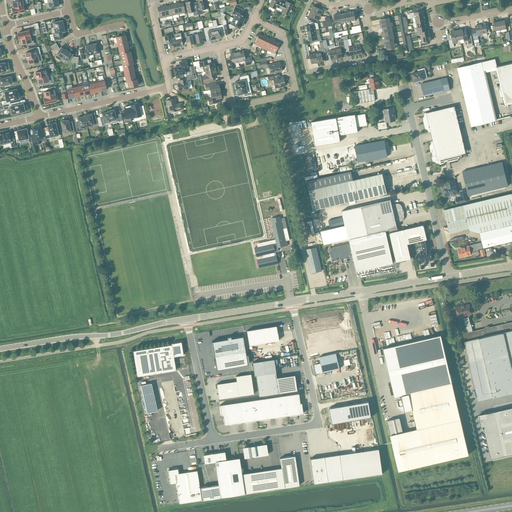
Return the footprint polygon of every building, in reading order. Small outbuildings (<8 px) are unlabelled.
[(13,8),(23,6),(25,5),(24,0),(16,0),(17,2),(11,3),(13,8)] [(195,3),(198,15),(203,14),(202,9),(207,8),(204,0),(199,0),(198,0),(199,2),(195,3)] [(279,2),(279,0),(271,0),(270,0),(269,2),(269,3),(270,3),(268,7),(275,10),(275,9),(278,11),(282,3),(279,2)] [(192,11),(193,16),(198,15),(195,3),(192,3),(192,2),(189,2),(186,3),(188,13),(192,11)] [(290,9),(292,5),(286,2),(285,4),(282,3),(278,11),(281,12),(287,15),(289,12),(290,12),(291,10),(290,9)] [(183,3),(176,5),(179,15),(185,13),(183,3)] [(170,6),(172,16),(179,15),(176,5),(170,6)] [(24,11),(23,6),(13,8),(12,8),(12,9),(12,10),(13,13),(13,14),(20,12),(20,13),(23,12),(24,11)] [(170,6),(164,8),(166,17),(172,16),(170,6)] [(313,6),(311,11),(321,16),(323,10),(313,6)] [(233,19),(243,23),(245,17),(242,15),(244,11),(235,7),(232,14),(235,15),(233,19)] [(164,8),(157,9),(159,19),(166,17),(164,8)] [(418,8),(412,9),(412,13),(409,13),(410,18),(415,17),(424,16),(423,11),(419,11),(418,8)] [(311,11),(308,16),(318,21),(321,16),(311,11)] [(331,19),(333,26),(336,26),(335,24),(341,23),(339,14),(334,15),(334,19),(331,19)] [(234,26),(240,29),(243,23),(233,19),(231,25),(229,25),(230,29),(233,28),(234,26)] [(54,28),(63,26),(62,21),(50,23),(51,29),(54,28)] [(309,25),(305,26),(306,31),(315,29),(319,29),(318,24),(313,22),(309,23),(309,25)] [(482,25),(475,26),(476,29),(472,30),(475,47),(479,46),(477,35),(483,33),(484,36),(485,37),(486,36),(487,35),(487,33),(485,24),(485,23),(482,24),(482,25)] [(216,26),(214,26),(217,39),(222,38),(223,37),(222,33),(225,32),(224,26),(223,26),(223,25),(217,26),(216,26)] [(214,26),(204,28),(206,36),(208,36),(210,41),(217,39),(214,26)] [(206,36),(204,28),(194,30),(197,43),(202,42),(201,37),(206,36)] [(458,31),(460,39),(461,42),(468,41),(468,44),(472,44),(470,31),(466,32),(466,28),(462,29),(462,30),(458,31)] [(19,38),(19,39),(32,36),(31,30),(27,31),(27,30),(24,31),(24,32),(18,33),(18,34),(17,35),(18,38),(19,38)] [(185,32),(185,33),(187,43),(190,42),(191,45),(197,43),(194,30),(185,32)] [(451,35),(448,36),(450,48),(454,47),(453,44),(461,42),(460,39),(458,31),(454,31),(454,30),(451,31),(451,35)] [(64,31),(53,34),(54,41),(63,39),(62,35),(63,35),(63,32),(65,32),(64,31)] [(176,39),(178,48),(183,47),(182,41),(185,40),(186,43),(187,43),(185,33),(184,33),(177,34),(178,37),(176,38),(176,39)] [(365,48),(363,39),(362,33),(360,33),(361,39),(359,39),(360,42),(357,42),(354,43),(355,45),(356,55),(362,54),(361,49),(365,48)] [(251,47),(255,49),(257,46),(261,48),(266,37),(259,34),(254,44),(253,43),(251,47)] [(309,41),(310,43),(321,41),(321,38),(320,38),(320,34),(307,36),(308,42),(309,41)] [(420,43),(420,46),(428,45),(427,41),(431,41),(430,35),(421,37),(422,42),(420,43)] [(26,43),(27,46),(34,44),(33,41),(31,41),(30,36),(32,36),(19,39),(20,39),(21,44),(26,43)] [(170,44),(171,49),(178,48),(176,39),(176,38),(171,39),(171,36),(164,37),(166,44),(170,44)] [(261,48),(268,51),(272,41),(266,37),(261,48)] [(335,47),(337,59),(343,57),(347,57),(345,52),(346,52),(344,40),(339,41),(338,43),(339,46),(335,47)] [(350,51),(351,56),(356,55),(355,45),(351,46),(350,41),(348,40),(344,40),(346,52),(350,51)] [(270,56),(274,58),(276,54),(275,54),(279,44),(272,41),(268,51),(272,53),(270,56)] [(60,61),(62,58),(67,50),(65,48),(64,49),(61,47),(60,49),(59,48),(56,43),(51,46),(54,52),(57,50),(58,51),(54,58),(60,61)] [(90,45),(92,54),(98,53),(96,44),(90,45)] [(311,59),(312,64),(317,63),(315,53),(310,54),(309,51),(307,44),(303,44),(306,59),(311,59)] [(330,55),(331,60),(337,59),(335,47),(329,48),(325,49),(326,56),(330,55)] [(26,58),(26,59),(37,56),(36,56),(35,51),(37,51),(36,48),(29,49),(30,52),(25,53),(25,54),(25,55),(26,58)] [(88,58),(88,55),(86,48),(83,49),(83,50),(79,50),(81,59),(88,58)] [(321,52),(315,53),(317,63),(323,61),(322,56),(326,56),(325,49),(325,48),(321,49),(321,52)] [(71,63),(78,63),(78,57),(72,56),(71,56),(72,54),(69,52),(70,51),(67,50),(62,58),(68,62),(70,59),(71,59),(71,63)] [(245,61),(246,65),(250,64),(249,58),(245,59),(243,51),(237,52),(239,63),(245,61)] [(232,61),(228,62),(229,69),(234,68),(235,68),(234,64),(239,63),(237,52),(230,54),(231,58),(232,61)] [(34,63),(34,66),(41,64),(40,61),(39,61),(37,56),(26,59),(27,59),(28,64),(34,63)] [(495,59),(457,68),(471,127),(495,121),(484,73),(496,70),(496,67),(497,66),(495,59)] [(174,68),(176,76),(185,74),(184,69),(188,68),(186,61),(179,63),(180,67),(174,68)] [(207,61),(199,63),(200,67),(201,67),(203,73),(205,72),(216,70),(215,67),(214,67),(214,64),(208,65),(207,61)] [(505,105),(511,103),(511,62),(497,66),(496,67),(496,70),(505,105)] [(270,74),(282,71),(280,63),(268,65),(270,74)] [(46,76),(49,75),(48,70),(47,71),(46,67),(39,69),(40,72),(35,73),(35,74),(35,77),(36,77),(36,78),(37,78),(46,76)] [(202,77),(204,84),(205,84),(211,82),(210,78),(217,77),(216,74),(217,73),(216,70),(205,72),(206,76),(202,77)] [(418,81),(418,82),(420,81),(420,80),(424,79),(422,71),(412,74),(414,82),(418,81)] [(273,80),(275,89),(285,86),(283,77),(280,77),(279,74),(268,77),(269,81),(273,80)] [(50,81),(49,75),(46,76),(37,78),(38,84),(43,82),(44,85),(51,84),(50,81)] [(235,83),(236,89),(246,87),(249,86),(249,82),(250,82),(248,75),(240,77),(241,81),(235,83)] [(0,79),(0,84),(0,86),(5,85),(6,86),(9,85),(9,84),(12,84),(10,77),(0,79)] [(354,92),(356,104),(375,101),(373,89),(380,88),(379,81),(378,81),(377,77),(369,78),(371,89),(370,90),(370,89),(354,92)] [(98,81),(101,91),(106,90),(104,81),(103,78),(98,79),(98,81)] [(424,96),(450,90),(447,78),(421,84),(424,96)] [(178,84),(179,91),(188,89),(187,82),(186,82),(186,79),(179,81),(180,84),(178,84)] [(135,80),(126,82),(125,82),(126,88),(138,85),(136,80),(135,80)] [(211,94),(220,92),(219,85),(216,86),(215,81),(211,82),(205,84),(206,91),(210,90),(211,94)] [(244,94),(245,97),(252,96),(250,90),(249,86),(246,87),(236,89),(238,95),(244,94)] [(44,98),(57,95),(55,87),(48,88),(49,91),(43,93),(44,98)] [(16,89),(4,93),(6,100),(4,101),(4,105),(10,103),(10,101),(18,99),(18,98),(19,98),(18,94),(17,94),(16,89)] [(222,98),(220,92),(211,94),(207,95),(210,105),(220,103),(219,99),(222,98)] [(45,103),(45,104),(51,102),(52,103),(55,102),(56,101),(55,96),(57,95),(44,98),(44,99),(43,99),(44,103),(45,103)] [(166,101),(169,113),(183,109),(182,103),(176,105),(175,99),(166,101)] [(9,109),(10,115),(25,111),(23,104),(20,104),(19,101),(10,103),(4,105),(2,105),(3,110),(9,109)] [(139,116),(140,120),(146,118),(144,109),(140,110),(138,103),(137,103),(136,103),(134,103),(134,104),(131,105),(134,118),(139,116)] [(121,113),(123,124),(131,122),(130,118),(133,117),(134,118),(131,105),(131,106),(124,107),(125,112),(121,113)] [(438,164),(440,164),(441,164),(442,164),(443,163),(444,162),(445,161),(447,161),(447,162),(458,160),(459,157),(461,157),(461,154),(466,153),(454,105),(424,112),(425,115),(423,117),(425,128),(428,129),(429,131),(431,131),(433,140),(431,140),(431,143),(429,145),(431,151),(432,150),(433,152),(432,153),(432,155),(431,157),(432,159),(432,160),(433,161),(434,163),(435,163),(437,164),(438,164)] [(378,123),(379,130),(387,128),(386,122),(395,121),(393,108),(385,109),(386,116),(385,116),(386,122),(378,123)] [(110,121),(111,124),(116,123),(116,122),(119,121),(118,116),(115,116),(114,110),(107,111),(108,112),(110,121)] [(100,117),(97,118),(99,126),(102,126),(102,124),(104,123),(105,125),(111,124),(110,121),(108,112),(102,114),(103,116),(100,117)] [(84,115),(87,126),(93,125),(97,124),(96,119),(92,119),(91,113),(88,114),(88,115),(84,115)] [(311,122),(315,146),(340,142),(339,135),(358,132),(357,127),(367,125),(365,114),(350,117),(350,115),(311,122)] [(75,126),(77,132),(82,130),(82,128),(87,127),(87,126),(84,115),(84,116),(81,117),(81,116),(78,117),(78,118),(77,118),(79,125),(75,126)] [(70,132),(71,133),(74,132),(72,122),(68,122),(68,120),(65,121),(64,120),(60,121),(63,133),(70,132)] [(45,132),(46,139),(51,138),(50,137),(55,136),(55,137),(59,136),(58,132),(57,132),(55,123),(53,123),(50,124),(47,125),(49,131),(45,132)] [(40,125),(36,126),(36,127),(34,127),(35,129),(33,129),(34,135),(30,136),(29,131),(32,145),(33,145),(39,144),(40,144),(39,140),(43,139),(42,132),(41,132),(41,131),(42,130),(40,125)] [(15,135),(17,143),(20,142),(19,140),(28,138),(26,129),(17,131),(17,134),(15,135)] [(0,144),(10,142),(12,148),(15,147),(14,140),(13,135),(9,136),(8,133),(4,134),(1,135),(0,134),(0,144)] [(384,140),(355,146),(358,162),(387,157),(384,140)] [(502,162),(462,171),(468,196),(508,187),(502,162)] [(307,181),(313,210),(352,201),(387,193),(382,173),(353,180),(351,171),(307,181)] [(444,189),(445,196),(458,193),(456,186),(455,186),(454,180),(444,182),(445,186),(446,186),(446,188),(444,189)] [(464,190),(460,191),(461,198),(455,200),(456,204),(467,201),(464,190)] [(479,233),(483,248),(511,241),(511,195),(511,193),(444,210),(449,233),(469,228),(469,230),(479,233)] [(390,200),(342,211),(345,225),(402,212),(402,208),(402,207),(402,206),(401,206),(401,205),(400,205),(400,204),(399,204),(398,204),(397,204),(396,204),(392,205),(390,200)] [(345,225),(321,231),(324,245),(349,239),(386,231),(387,230),(397,228),(396,223),(400,222),(401,222),(401,221),(402,221),(403,221),(403,220),(403,219),(404,219),(404,218),(404,217),(404,215),(403,215),(402,212),(345,225)] [(254,248),(256,256),(269,254),(270,255),(276,253),(276,252),(277,252),(278,252),(278,251),(278,250),(278,248),(288,246),(287,240),(289,240),(287,228),(283,229),(280,216),(271,218),(276,243),(254,248)] [(343,217),(330,220),(332,228),(345,225),(343,217)] [(397,228),(387,230),(389,233),(396,262),(411,259),(408,244),(427,240),(424,225),(399,230),(397,228)] [(350,244),(329,249),(332,261),(352,256),(356,272),(368,269),(393,263),(386,231),(349,239),(350,244)] [(425,261),(425,262),(428,262),(428,261),(432,260),(430,251),(429,251),(429,249),(431,248),(429,240),(421,242),(423,250),(425,250),(425,252),(418,254),(420,262),(425,261)] [(458,249),(460,257),(471,255),(470,251),(482,249),(481,243),(468,246),(469,247),(458,249)] [(316,247),(305,250),(311,273),(322,271),(316,247)] [(276,255),(257,259),(259,268),(275,265),(278,264),(276,255)] [(375,350),(384,348),(441,335),(433,299),(367,314),(375,350)] [(464,326),(466,332),(472,330),(471,324),(470,317),(469,317),(469,314),(471,313),(469,305),(456,308),(458,317),(462,316),(463,318),(462,318),(464,326)] [(463,333),(478,400),(511,392),(511,321),(473,331),(472,330),(466,332),(466,333),(463,333)] [(246,331),(249,346),(278,341),(276,326),(246,331)] [(441,335),(384,348),(395,397),(409,393),(417,429),(403,432),(400,418),(387,421),(391,435),(390,435),(399,471),(469,454),(441,335)] [(227,339),(212,342),(216,370),(248,365),(243,336),(231,338),(231,337),(227,338),(227,339)] [(133,351),(137,377),(176,370),(173,357),(183,355),(181,342),(171,344),(171,345),(133,351)] [(340,369),(336,353),(319,357),(323,372),(340,369)] [(273,359),(252,362),(254,376),(256,375),(259,396),(296,391),(296,385),(296,384),(295,384),(295,382),(295,381),(294,375),(276,378),(273,359)] [(250,374),(236,376),(237,382),(216,384),(218,399),(253,394),(250,374)] [(152,383),(140,385),(145,414),(158,411),(152,383)] [(223,415),(224,425),(303,413),(301,403),(300,403),(298,394),(220,405),(221,415),(223,415)] [(369,401),(359,403),(361,419),(371,417),(369,401)] [(359,403),(349,405),(352,421),(361,419),(359,403)] [(349,405),(329,408),(332,424),(352,421),(349,405)] [(511,407),(496,411),(500,426),(511,422),(511,407)] [(506,455),(503,440),(500,426),(496,411),(478,415),(482,430),(484,429),(491,459),(506,455)] [(503,440),(511,438),(511,422),(500,426),(503,440)] [(511,438),(503,440),(506,455),(511,453),(511,438)] [(249,448),(248,447),(242,448),(244,458),(250,458),(250,456),(255,456),(255,457),(268,455),(266,444),(253,446),(253,447),(249,448)] [(379,450),(340,455),(344,480),(383,474),(379,450)] [(213,455),(213,454),(209,454),(209,456),(203,456),(204,464),(215,462),(218,485),(200,488),(202,500),(220,497),(244,494),(241,474),(239,458),(226,460),(225,453),(213,455)] [(340,455),(320,458),(324,482),(344,480),(340,455)] [(280,458),(281,468),(284,488),(299,486),(295,456),(280,458)] [(320,458),(310,460),(313,484),(324,482),(320,458)] [(241,474),(244,494),(284,488),(281,468),(241,474)] [(176,483),(179,504),(201,500),(197,471),(178,473),(177,469),(168,470),(170,483),(176,483)]
